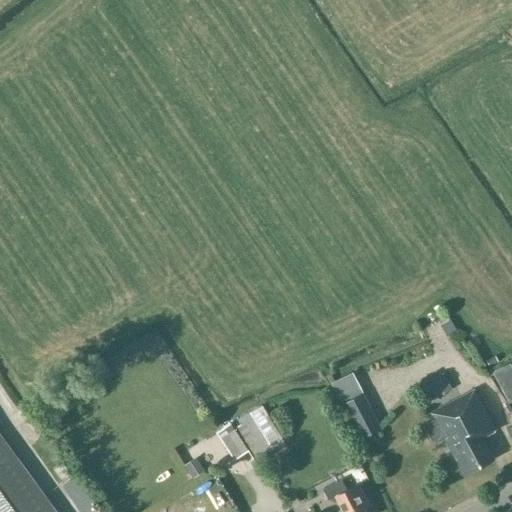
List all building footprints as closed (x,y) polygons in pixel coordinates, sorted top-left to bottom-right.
[(381,428),(352,372),(330,384),(341,405),(342,404),(360,439),(381,428)] [(447,392),(440,376),(420,386),(428,401),(447,392)] [(430,413),(433,418),(426,422),(425,426),(432,440),(437,441),(443,438),(463,475),(493,459),(481,438),(495,430),(474,390),(430,413)] [(272,449),(250,411),(236,419),(239,424),(236,426),(256,459),(272,449)] [(248,451),(230,423),(215,433),(233,461),(248,451)] [(0,437),(0,511),(54,511),(15,458),(0,437)] [(197,456),(206,469),(215,462),(207,450),(197,456)] [(229,473),(211,480),(218,496),(235,489),(229,473)] [(100,511),(78,477),(63,487),(79,511),(100,511)] [(343,511),(365,511),(364,509),(369,506),(358,485),(342,493),(336,482),(322,489),(328,501),(335,497),(343,511)]
